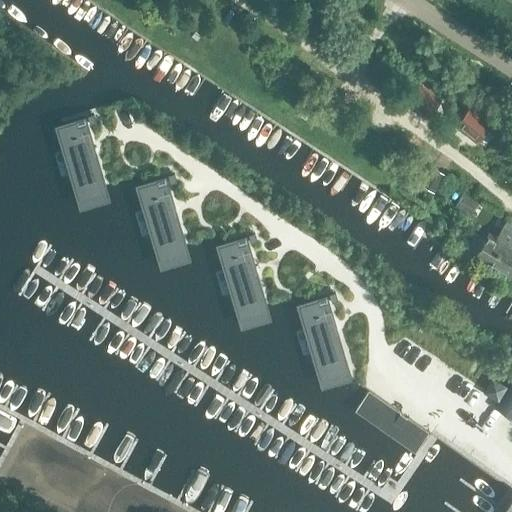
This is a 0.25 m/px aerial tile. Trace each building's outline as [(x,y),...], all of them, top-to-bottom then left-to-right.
[(413,91),(406,100),(427,117),(439,101),(436,98),(418,84),(413,91)] [(469,107),(456,123),(476,139),(489,123),(469,107)] [(96,122),(94,113),(88,115),(90,124),(96,122)] [(108,193),(106,185),(86,116),(85,116),(62,123),(85,200),(108,193)] [(434,192),(446,174),(433,165),(421,183),(434,192)] [(177,182),(175,173),(168,175),(171,183),(177,182)] [(164,176),(143,182),(166,259),(189,252),(187,245),(166,175),(164,176)] [(469,216),(478,201),(463,192),(454,207),(469,216)] [(445,244),(451,235),(437,226),(431,235),(445,244)] [(511,243),(511,244),(490,231),(477,253),(511,274),(511,272),(511,243)] [(258,241),(255,232),(249,234),(251,243),(258,241)] [(246,235),(223,242),(242,305),(264,298),(265,298),(247,235),(246,235)] [(338,300),(336,292),(329,294),(332,302),(338,300)] [(327,294),(327,295),(304,301),(327,378),(349,372),(350,372),(327,294)] [(511,377),(493,402),(511,414),(511,377)] [(368,392),(354,411),(415,453),(428,434),(368,392)] [(511,511),(511,495),(499,511),(511,511)]
